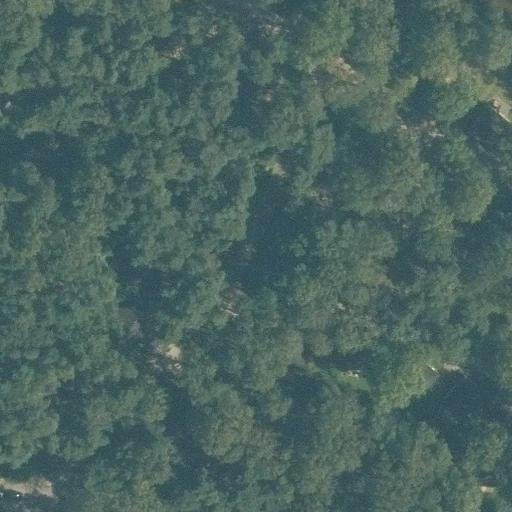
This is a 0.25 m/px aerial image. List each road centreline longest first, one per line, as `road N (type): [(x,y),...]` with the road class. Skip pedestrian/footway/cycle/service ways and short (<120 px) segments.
road 1 (track): [(205,314),(386,299),(451,328),(511,386)]
road 2 (track): [(205,314),(341,96)]
road 3 (unclassified): [(0,488),(138,511)]
